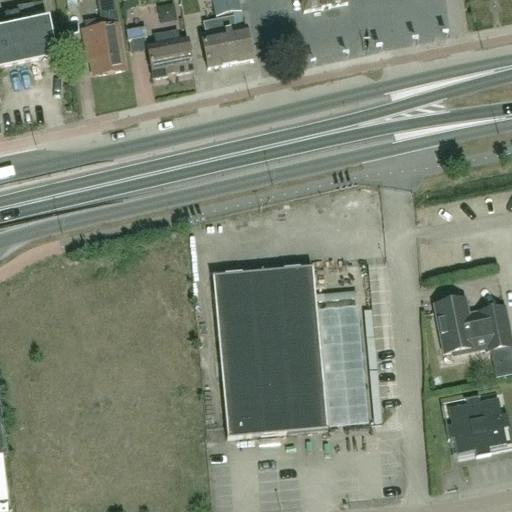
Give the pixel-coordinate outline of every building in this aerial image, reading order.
[(113,0),(96,0),(100,20),(116,18),(113,0)] [(212,0),(216,19),(241,14),(238,0),(212,0)] [(299,0),(302,16),(346,8),(344,0),(299,0)] [(0,71),(51,61),(45,27),(34,29),(31,9),(30,8),(16,11),(16,15),(2,18),(6,35),(0,35),(0,71)] [(204,33),(209,32),(210,38),(200,40),(207,74),(253,65),(245,30),(236,32),(233,19),(203,24),(204,33)] [(124,74),(116,28),(84,34),(87,48),(83,48),(86,66),(89,66),(92,80),(124,74)] [(344,31),(314,38),(321,66),(350,59),(344,31)] [(152,85),(191,78),(192,78),(186,44),(178,46),(176,36),(154,40),(156,50),(146,52),(152,85)] [(227,443),(328,434),(312,271),(212,281),(227,443)] [(172,293),(18,309),(29,429),(34,428),(36,447),(31,447),(32,463),(187,448),(172,293)] [(465,302),(433,308),(444,357),(473,351),(474,355),(485,352),(485,354),(511,348),(511,345),(504,310),(477,315),(478,317),(469,319),(465,302)] [(477,461),(492,458),(492,456),(491,457),(490,451),(507,447),(504,432),(510,431),(511,431),(508,416),(507,417),(502,418),(499,402),(480,406),(479,401),(480,401),(480,400),(465,403),(465,404),(466,404),(467,408),(448,412),(452,429),(447,430),(447,429),(446,429),(449,444),(450,444),(450,443),(455,442),(459,457),(476,454),(477,459),(477,461)]
